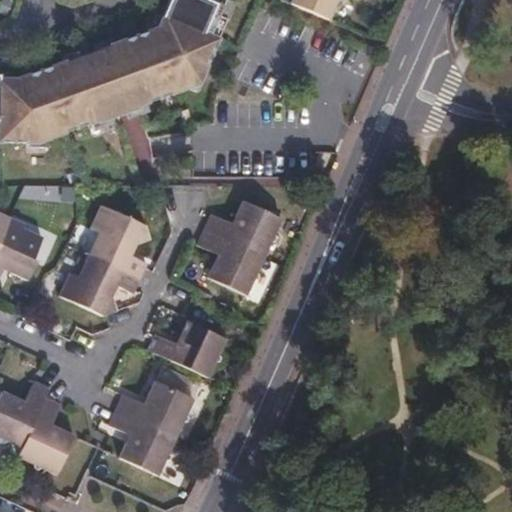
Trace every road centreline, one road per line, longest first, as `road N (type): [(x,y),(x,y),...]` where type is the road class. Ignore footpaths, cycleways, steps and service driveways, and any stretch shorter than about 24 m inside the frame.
road 1 (primary): [(215,511),(399,86)]
road 2 (residential): [(0,332),(99,376),(184,211)]
